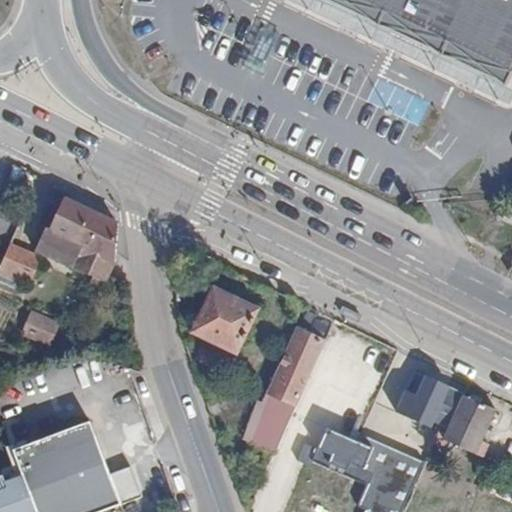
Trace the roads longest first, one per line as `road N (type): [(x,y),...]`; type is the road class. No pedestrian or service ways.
road 1 (primary): [(153,181),(511,361)]
road 2 (secondary): [(153,181),(141,251),(152,316),(219,511)]
road 3 (primary): [(511,308),(215,166)]
road 4 (primary): [(215,166),(107,69),(80,0)]
road 5 (primary): [(166,142),(79,91),(39,22)]
road 6 (primary): [(0,104),(153,181)]
